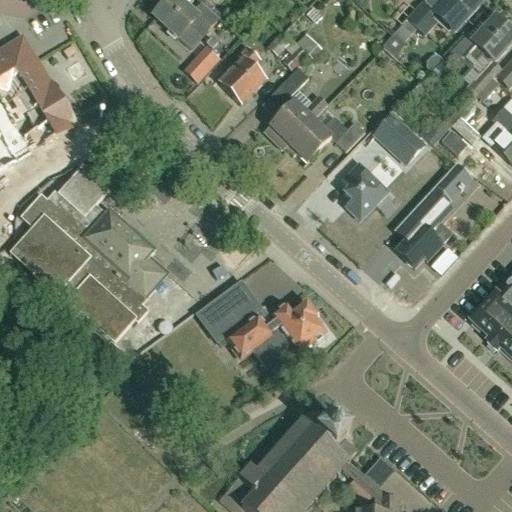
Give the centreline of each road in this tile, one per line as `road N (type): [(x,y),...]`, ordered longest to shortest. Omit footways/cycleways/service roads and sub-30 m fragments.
road 1 (unclassified): [(402,344),(164,122),(100,21)]
road 2 (residential): [(402,344),(511,226)]
road 3 (unclassified): [(511,440),(402,344)]
